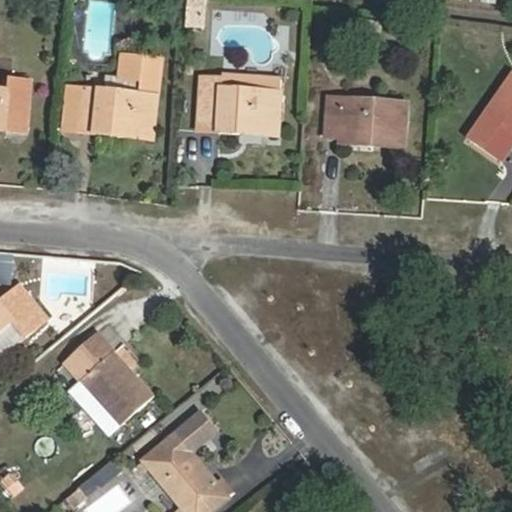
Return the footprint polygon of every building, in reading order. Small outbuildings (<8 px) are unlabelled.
[(99,93),(94,136),(154,141),(162,63),(121,59),(118,95),(99,93)] [(511,79),(468,140),(501,163),(511,148),(511,79)] [(237,129),(279,131),(282,96),(223,91),(223,81),(202,80),(198,134),(237,136),(237,129)] [(10,90),(0,89),(0,131),(26,134),(31,84),(11,83),(10,90)] [(55,132),(94,136),(99,93),(60,89),(55,132)] [(375,139),(375,149),(404,150),(406,107),(329,101),(327,136),(340,137),(375,139)] [(278,139),(279,131),(237,129),(237,136),(278,139)] [(340,146),(375,149),(375,139),(340,137),(340,146)] [(88,278),(50,277),(50,294),(87,295),(88,278)] [(0,303),(0,334),(14,323),(26,336),(46,319),(21,288),(1,304),(0,303)] [(64,365),(81,384),(121,428),(153,398),(130,371),(114,353),(98,335),(64,365)] [(123,344),(114,353),(130,371),(140,363),(123,344)] [(121,428),(81,384),(73,393),(113,435),(121,428)] [(215,433),(200,416),(176,437),(145,462),(185,511),(212,511),(228,499),(190,454),(215,433)]
